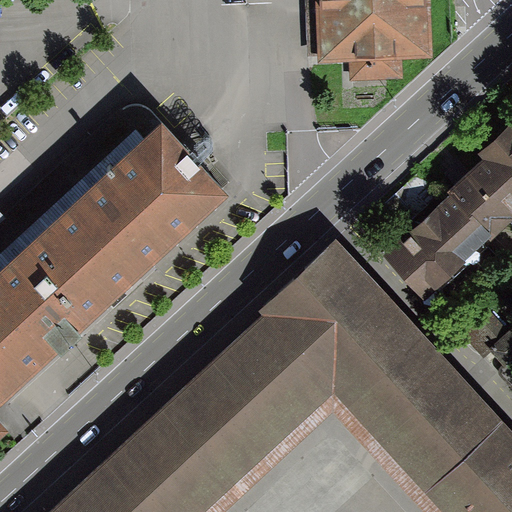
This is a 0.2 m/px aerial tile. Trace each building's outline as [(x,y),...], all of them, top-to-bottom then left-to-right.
[(431,0),(308,0),(311,53),(348,51),(349,77),(397,75),(396,50),(434,48),(431,0)] [(0,437),(8,430),(0,422),(0,407),(232,195),(163,120),(0,269),(0,437)] [(387,233),(436,287),(511,216),(511,134),(504,125),(472,154),(387,233)] [(511,511),(511,433),(329,235),(32,511),(196,511),(330,388),(444,511),(511,511)] [(444,511),(330,388),(196,511),(219,511),(325,413),(416,511),(444,511)]
